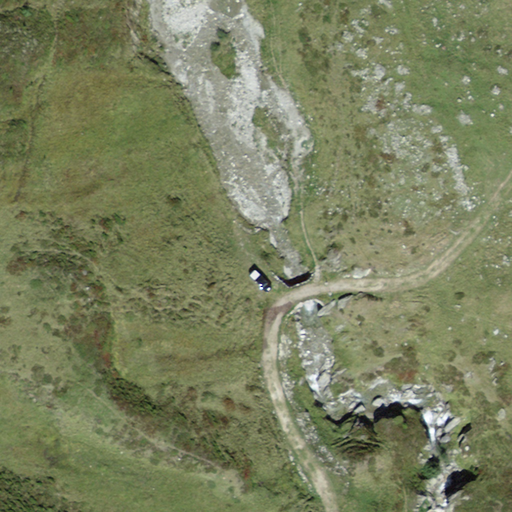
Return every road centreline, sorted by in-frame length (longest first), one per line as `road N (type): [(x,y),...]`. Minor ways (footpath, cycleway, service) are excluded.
road 1 (track): [(337,511),(289,438),(271,367),(270,312),(324,284)]
road 2 (track): [(368,283),(454,257),(490,207)]
